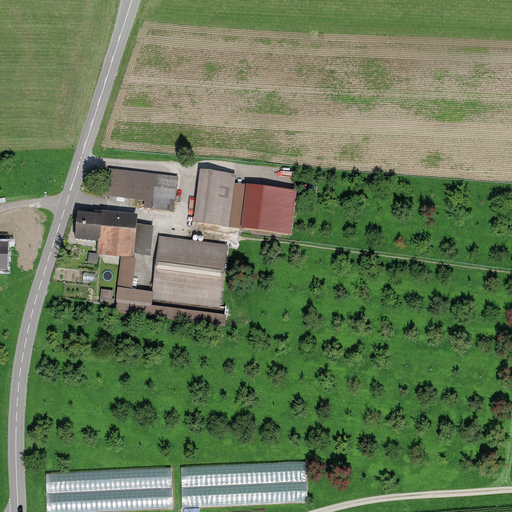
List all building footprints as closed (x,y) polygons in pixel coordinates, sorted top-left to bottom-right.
[(183,181),(113,170),(108,201),(178,212),(183,181)] [(241,185),(202,179),(194,229),(284,243),(289,212),(238,204),(241,185)] [(136,222),(79,217),(76,244),(102,247),(101,254),(150,258),(152,232),(135,231),(136,222)] [(0,274),(8,275),(9,248),(0,247),(0,274)] [(233,258),(160,247),(152,300),(225,310),(233,258)] [(91,253),(89,263),(100,265),(102,256),(91,253)] [(140,261),(123,259),(117,310),(227,323),(228,315),(149,305),(150,294),(137,292),(140,261)] [(102,302),(117,303),(118,291),(103,290),(102,302)] [(306,463),(181,469),(183,509),(308,504),(306,463)] [(171,469),(46,475),(47,511),(131,511),(173,510),(171,469)]
